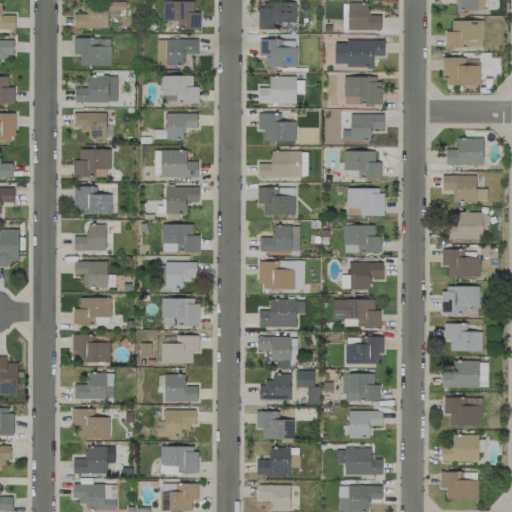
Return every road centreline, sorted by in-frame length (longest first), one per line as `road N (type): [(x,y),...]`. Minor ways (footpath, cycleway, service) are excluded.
road 1 (residential): [(231,0),(227,511)]
road 2 (residential): [(44,511),(47,0)]
road 3 (residential): [(416,0),(414,511)]
